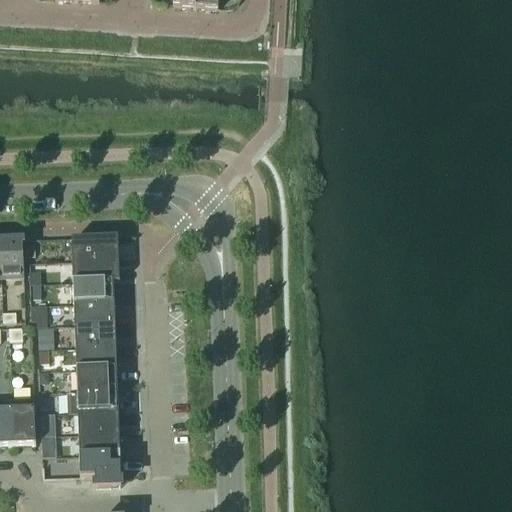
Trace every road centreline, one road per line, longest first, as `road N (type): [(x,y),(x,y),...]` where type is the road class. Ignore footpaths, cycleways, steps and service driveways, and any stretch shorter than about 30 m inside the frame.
road 1 (residential): [(158,509),(147,234)]
road 2 (tertiary): [(229,507),(218,260)]
road 3 (residential): [(134,27),(254,32),(256,0)]
road 4 (tertiary): [(134,193),(0,198)]
road 5 (tertiary): [(218,260),(213,218),(179,196),(134,193)]
